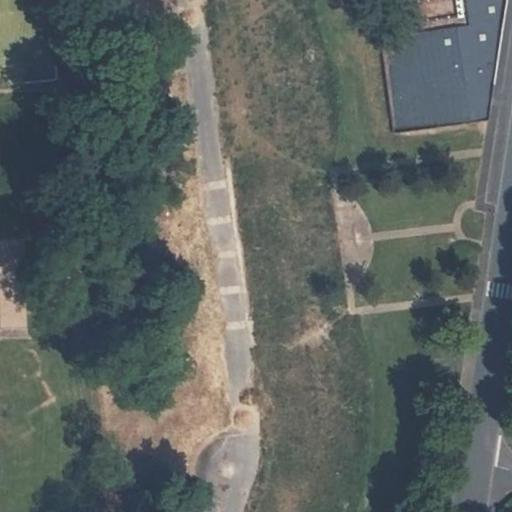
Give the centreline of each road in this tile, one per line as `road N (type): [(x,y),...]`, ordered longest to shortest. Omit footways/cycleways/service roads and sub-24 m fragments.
road 1 (residential): [(183,0),(251,443)]
road 2 (residential): [(511,233),(478,463)]
